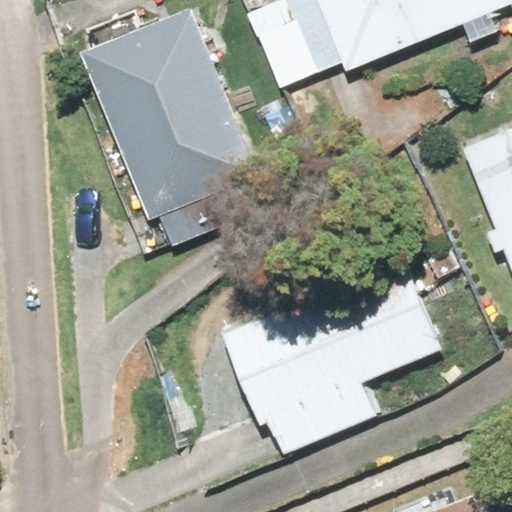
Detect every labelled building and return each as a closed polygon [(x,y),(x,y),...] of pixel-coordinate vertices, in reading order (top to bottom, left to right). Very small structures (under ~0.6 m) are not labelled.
[(511,0),(327,0),(355,69),(511,7),(511,0)] [(201,6),(89,52),(169,244),(257,208),(247,183),(271,173),(201,6)] [(511,132),(473,148),(511,247),(511,132)] [(411,258),(231,334),(285,462),(389,419),(373,382),(450,350),(411,258)] [(417,511),(488,511),(480,488),(417,511)]
